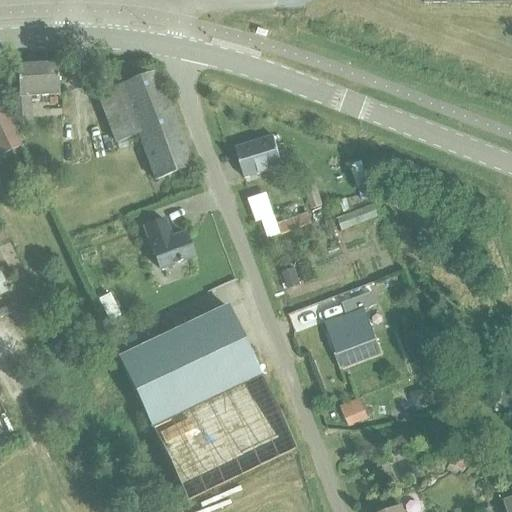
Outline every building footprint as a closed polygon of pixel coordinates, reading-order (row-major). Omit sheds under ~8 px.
[(18,97),(9,97),(11,126),(32,125),(31,96),(57,95),(56,61),(16,62),(18,97)] [(157,73),(99,95),(117,143),(137,135),(154,181),(193,166),(157,73)] [(0,156),(19,148),(8,126),(2,114),(0,114),(0,156)] [(236,151),(246,179),(283,166),(272,137),(236,151)] [(367,158),(353,162),(360,188),(374,185),(367,158)] [(303,188),(311,210),(324,205),(316,183),(303,188)] [(250,202),(255,222),(266,219),(270,238),(284,235),(275,196),(250,202)] [(380,217),(376,204),(344,215),(348,228),(380,217)] [(141,228),(147,242),(158,269),(189,257),(180,236),(168,241),(160,220),(141,228)] [(310,282),(323,278),(316,258),(304,262),(310,282)] [(295,269),(282,274),(288,291),(301,286),(295,269)] [(0,294),(8,290),(0,272),(0,294)] [(113,290),(100,295),(112,322),(125,316),(113,290)] [(364,310),(376,305),(372,294),(341,305),(345,316),(325,323),(337,353),(334,354),(340,372),(381,356),(364,310)] [(263,375),(259,377),(227,305),(117,355),(183,499),(291,449),(261,381),(265,380),(263,375)] [(399,390),(406,413),(434,403),(427,381),(399,390)] [(362,401),(342,409),(349,427),(369,418),(368,416),(382,410),(378,399),(363,404),(362,401)]
